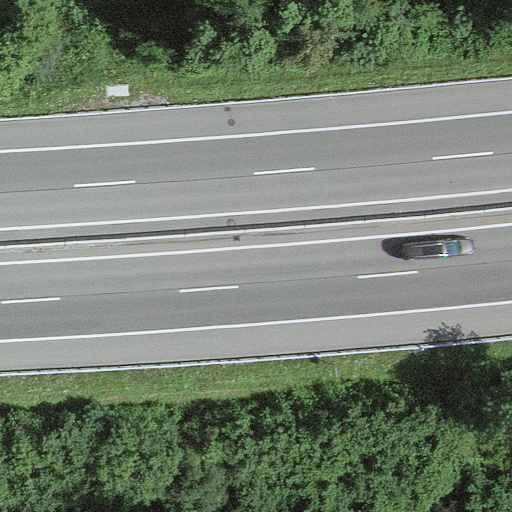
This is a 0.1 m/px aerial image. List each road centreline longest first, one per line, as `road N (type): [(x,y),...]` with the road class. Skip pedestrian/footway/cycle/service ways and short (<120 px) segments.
road 1 (motorway): [(0,313),(511,269)]
road 2 (motorway): [(511,159),(0,199)]
